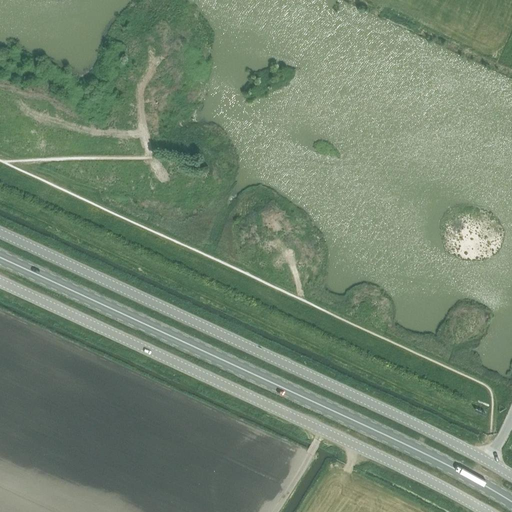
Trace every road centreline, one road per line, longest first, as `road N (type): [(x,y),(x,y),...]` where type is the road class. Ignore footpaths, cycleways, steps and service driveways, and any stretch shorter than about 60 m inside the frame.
road 1 (primary): [(511,502),(0,257)]
road 2 (unclassified): [(511,475),(0,233)]
road 3 (unclassified): [(485,511),(0,282)]
